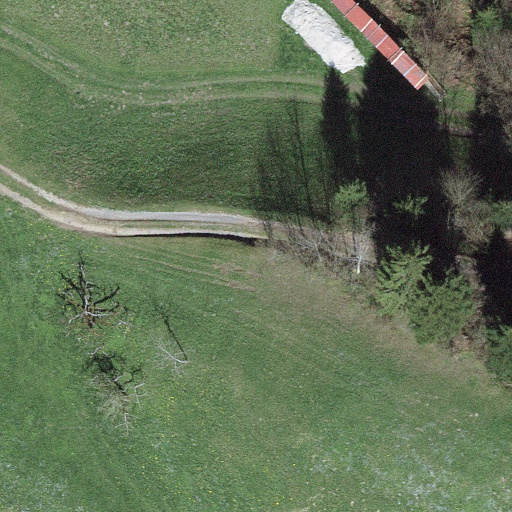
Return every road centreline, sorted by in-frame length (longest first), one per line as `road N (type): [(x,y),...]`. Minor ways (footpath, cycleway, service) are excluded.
road 1 (track): [(0,176),(64,211),(128,223),(210,221),(511,296)]
road 2 (track): [(0,42),(90,89),(187,100),(330,93),(511,134)]
